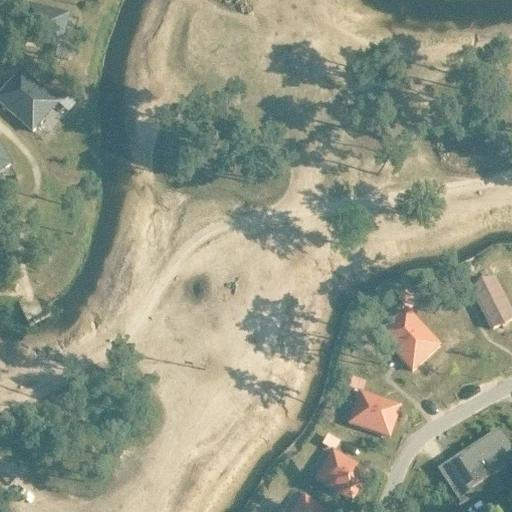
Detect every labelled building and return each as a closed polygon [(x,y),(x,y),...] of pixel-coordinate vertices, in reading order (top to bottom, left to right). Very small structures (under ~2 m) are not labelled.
[(68,17),(27,6),(19,38),(60,49),(68,17)] [(57,105),(21,73),(0,96),(0,104),(32,134),(57,105)] [(0,172),(10,167),(0,147),(0,172)] [(489,332),(511,321),(511,314),(496,277),(470,288),(489,332)] [(379,337),(412,373),(440,348),(407,312),(379,337)] [(349,426),(390,439),(400,408),(360,395),(349,426)] [(511,454),(498,434),(440,473),(462,505),(473,498),(468,491),(511,461),(511,454)] [(316,481),(352,503),(369,475),(333,453),(316,481)] [(294,511),(321,511),(305,499),(294,511)]
